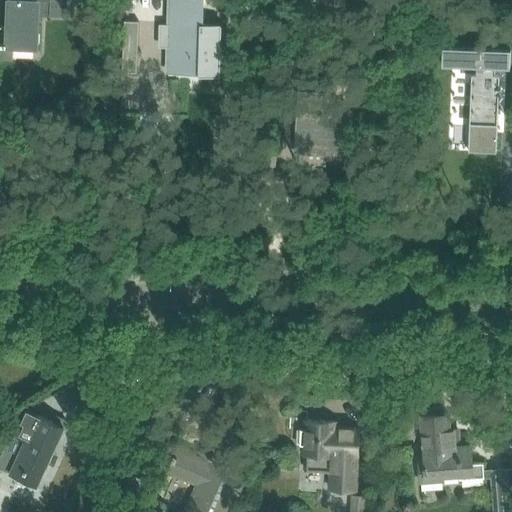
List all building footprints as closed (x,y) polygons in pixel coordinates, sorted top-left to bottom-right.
[(5,0),(4,42),(0,42),(0,54),(0,60),(13,60),(13,47),(36,48),(37,12),(51,13),(51,16),(73,16),(73,0),(5,0)] [(170,0),(168,69),(199,70),(198,76),(220,77),(221,25),(202,25),(203,0),(170,0)] [(468,152),(496,153),(499,76),(495,76),(495,68),(510,69),(511,50),(443,47),(442,66),(476,67),(476,75),(471,75),(468,152)] [(295,151),(346,153),(347,131),(323,129),(325,95),(299,93),(295,151)] [(97,366),(92,355),(82,358),(87,370),(97,366)] [(110,376),(118,379),(121,370),(114,367),(110,376)] [(71,400),(89,410),(102,385),(84,375),(71,400)] [(12,475),(20,478),(37,486),(63,428),(62,428),(65,421),(56,417),(54,422),(26,409),(20,423),(23,424),(23,425),(16,422),(1,455),(0,454),(0,468),(8,473),(12,475)] [(423,456),(415,457),(418,484),(443,482),(460,480),(490,478),(498,478),(501,511),(511,511),(511,468),(498,470),(497,470),(483,471),(482,463),(473,464),(471,449),(453,450),(451,429),(449,413),(419,416),(423,456)] [(306,470),(331,471),(330,490),(354,491),(356,459),(350,459),(350,450),(358,451),(359,435),(351,434),(351,429),(334,429),(334,421),(306,420),(306,430),(301,430),(300,445),(305,445),(305,455),(307,455),(306,470)] [(178,448),(167,472),(196,485),(185,510),(188,511),(229,511),(242,484),(237,482),(242,470),(201,452),(198,457),(178,448)] [(351,511),(363,511),(364,495),(352,494),(351,511)]
